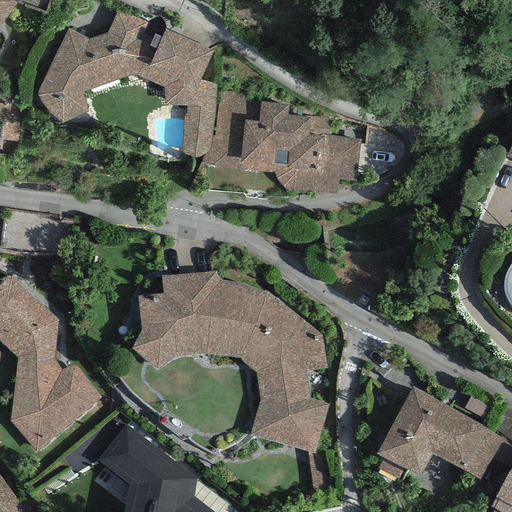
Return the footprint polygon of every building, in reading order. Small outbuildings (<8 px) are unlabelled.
[(17,0),(0,0),(0,45),(16,46),(17,0)] [(112,72),(189,106),(209,61),(79,3),(30,111),(84,135),(112,72)] [(294,105),(227,100),(221,176),(360,188),(364,136),(329,134),(331,120),(293,117),(294,105)] [(0,343),(15,359),(10,420),(35,452),(100,397),(75,367),(61,371),(53,361),(56,319),(17,288),(12,278),(0,284),(0,283),(0,343)] [(263,297),(218,290),(216,280),(163,286),(164,305),(140,309),(144,344),(138,359),(164,377),(183,362),(238,365),(258,381),(263,410),(255,445),(315,459),(327,411),(310,405),(307,377),(327,373),(321,347),(307,327),(263,297)] [(506,448),(416,404),(387,463),(477,507),(506,448)] [(240,511),(123,432),(91,480),(138,511),(240,511)] [(27,511),(0,475),(0,511),(27,511)] [(511,511),(511,486),(499,511),(511,511)]
